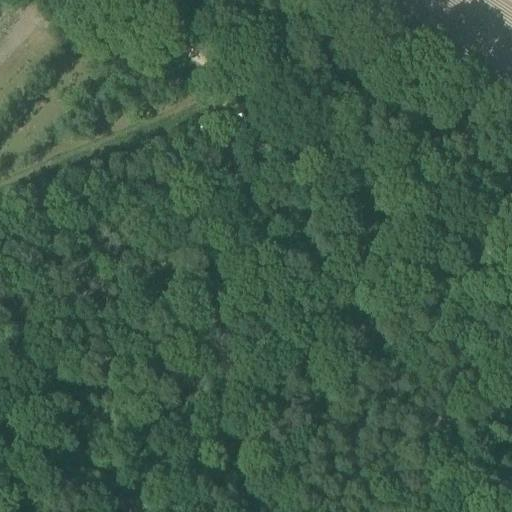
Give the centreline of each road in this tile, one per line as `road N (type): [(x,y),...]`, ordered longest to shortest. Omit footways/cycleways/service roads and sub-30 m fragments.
road 1 (track): [(105,0),(511,267)]
road 2 (track): [(285,0),(511,148)]
